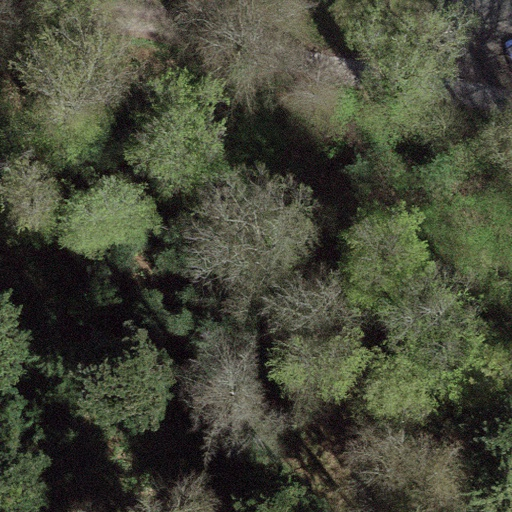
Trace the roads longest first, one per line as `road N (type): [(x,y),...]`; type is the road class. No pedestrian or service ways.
road 1 (residential): [(511,115),(150,37)]
road 2 (track): [(0,38),(150,37)]
